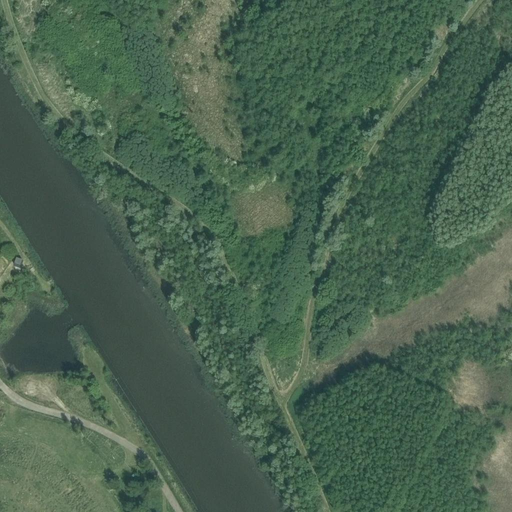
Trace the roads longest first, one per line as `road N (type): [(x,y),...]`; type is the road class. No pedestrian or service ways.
road 1 (track): [(2,0),(41,93),(64,123),(180,204),(213,240),(327,511)]
road 2 (track): [(280,402),(307,362),(338,208),(481,0)]
